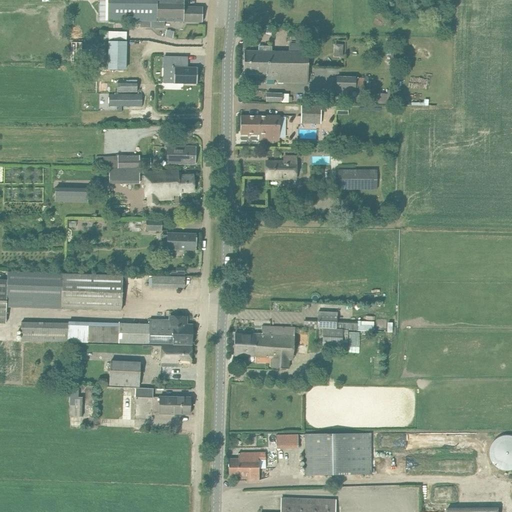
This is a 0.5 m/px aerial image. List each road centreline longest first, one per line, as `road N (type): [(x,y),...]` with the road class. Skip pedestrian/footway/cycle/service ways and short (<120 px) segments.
road 1 (tertiary): [(222,311),(233,0)]
road 2 (residential): [(203,311),(211,0)]
road 3 (residential): [(195,511),(203,311)]
road 4 (tertiary): [(216,511),(222,311)]
road 5 (unknown): [(203,311),(21,320)]
